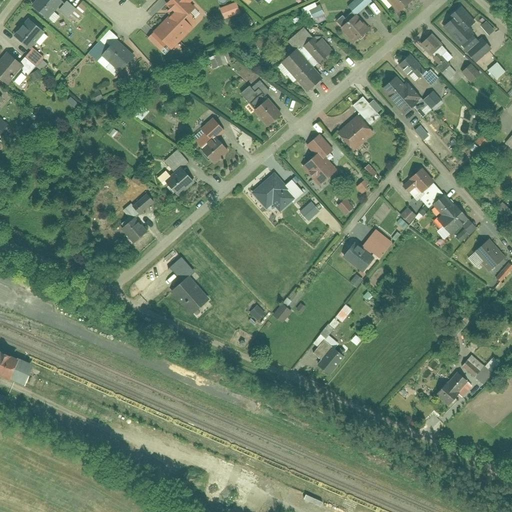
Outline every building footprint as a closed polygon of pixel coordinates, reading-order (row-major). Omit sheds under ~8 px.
[(62,2),(59,0),(40,0),(34,8),(48,20),(62,2)] [(154,40),(167,53),(191,29),(185,23),(194,14),(180,0),(175,0),(168,8),(175,15),(171,19),(169,18),(150,37),(154,40)] [(371,6),(366,0),(357,0),(332,23),(354,48),(374,31),(360,15),(371,6)] [(389,0),(403,14),(418,0),(417,0),(389,0)] [(222,10),(226,21),(242,15),(238,4),(222,10)] [(311,13),(315,20),(326,15),(322,7),(311,13)] [(459,11),(449,21),(464,37),(459,41),(472,55),(483,45),(473,35),(478,30),(459,11)] [(17,37),(28,46),(15,61),(9,56),(0,66),(0,79),(8,87),(21,71),(28,77),(47,55),(37,47),(48,34),(32,20),(17,37)] [(320,81),(293,53),(302,44),(325,69),(334,61),(302,27),(281,46),(287,53),(276,63),(306,94),(320,81)] [(136,61),(115,42),(111,47),(99,37),(97,35),(84,50),(100,63),(103,59),(123,76),(136,61)] [(447,50),(435,37),(427,45),(439,57),(436,59),(451,76),(457,70),(442,54),(447,50)] [(484,45),(468,59),(474,67),(491,53),(484,45)] [(225,52),(210,58),(216,71),(230,65),(225,52)] [(414,54),(404,63),(416,78),(421,74),(434,89),(444,81),(430,64),(426,68),(414,54)] [(498,64),(489,72),(497,81),(506,72),(498,64)] [(483,79),(473,67),(466,73),(476,85),(483,79)] [(396,77),(384,90),(409,113),(415,107),(425,117),(431,111),(396,77)] [(245,96),(270,125),(282,114),(269,98),(272,96),(261,83),(245,96)] [(373,132),(358,116),(338,136),(354,151),(373,132)] [(200,143),(219,164),(233,151),(221,138),(227,133),(216,120),(204,131),(208,136),(200,143)] [(511,129),(498,145),(511,157),(511,129)] [(332,154),(317,137),(308,145),(315,154),(305,163),(322,184),(334,174),(323,161),(332,154)] [(166,160),(181,176),(167,188),(178,201),(196,184),(186,172),(195,164),(185,152),(176,160),(172,155),(166,160)] [(342,157),(335,163),(347,176),(353,169),(342,157)] [(373,168),(366,174),(372,182),(379,176),(373,168)] [(444,195),(422,170),(408,183),(414,190),(417,187),(433,205),(444,195)] [(274,173),(252,193),(266,209),(272,203),(279,211),(293,198),(286,190),(288,189),(274,173)] [(367,183),(358,190),(364,198),(373,190),(367,183)] [(454,207),(444,195),(433,205),(444,216),(454,207)] [(346,203),(339,210),(348,219),(355,211),(346,203)] [(469,220),(455,206),(439,221),(453,235),(469,220)] [(410,210),(403,217),(414,225),(420,218),(410,210)] [(119,226),(135,243),(147,232),(131,215),(119,226)] [(403,221),(399,226),(408,233),(412,229),(403,221)] [(456,235),(462,241),(475,229),(469,223),(456,235)] [(399,234),(394,240),(397,243),(402,237),(399,234)] [(362,249),(354,241),(341,256),(359,273),(371,259),(375,262),(386,251),(372,238),(362,249)] [(485,241),(472,253),(490,271),(503,258),(485,241)] [(183,284),(175,290),(173,292),(191,315),(210,300),(194,280),(200,275),(185,257),(171,268),(183,284)] [(511,273),(511,259),(494,278),(501,285),(511,273)] [(390,287),(384,281),(380,286),(386,292),(390,287)] [(296,310),(302,314),(306,307),(301,303),(296,310)] [(258,305),(251,314),(259,321),(266,313),(258,305)] [(276,318),(285,325),(294,314),(285,307),(276,318)] [(336,320),(343,325),(353,313),(346,308),(336,320)] [(316,337),(321,341),(310,353),(321,362),(316,367),(330,379),(332,377),(350,356),(329,337),(332,334),(324,327),(316,337)] [(0,352),(0,375),(31,389),(39,370),(0,352)] [(469,370),(481,382),(492,370),(480,359),(469,370)] [(468,387),(457,375),(436,395),(447,407),(468,387)]
